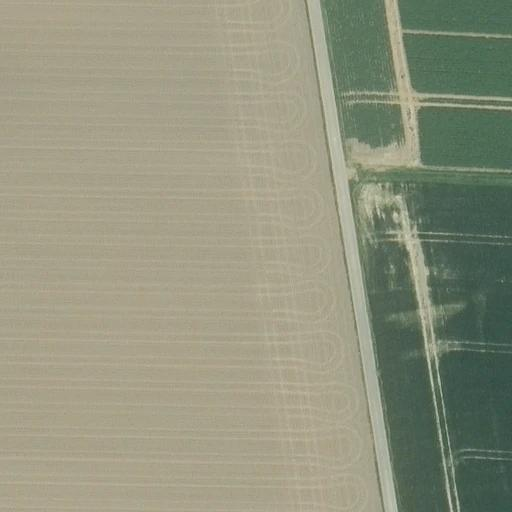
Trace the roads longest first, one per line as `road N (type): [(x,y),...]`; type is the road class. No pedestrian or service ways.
road 1 (unclassified): [(314,0),(392,511)]
road 2 (track): [(511,179),(340,171)]
